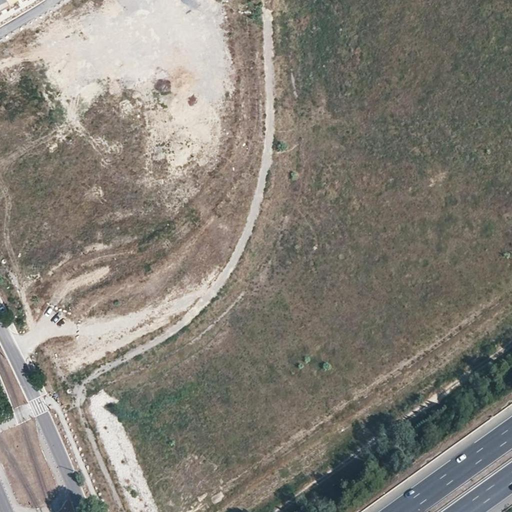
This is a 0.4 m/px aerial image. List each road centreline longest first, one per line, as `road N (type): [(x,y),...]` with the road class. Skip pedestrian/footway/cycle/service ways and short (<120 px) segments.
road 1 (residential): [(12,347),(78,310),(132,254),(170,174),(182,119),(185,0)]
road 2 (primary): [(82,511),(12,347)]
road 3 (motorway): [(511,432),(399,511)]
